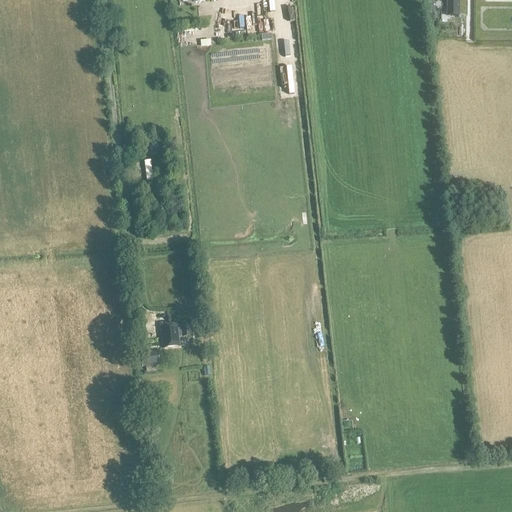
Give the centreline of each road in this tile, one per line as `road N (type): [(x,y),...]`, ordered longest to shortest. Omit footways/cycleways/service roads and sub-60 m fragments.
road 1 (track): [(511,462),(57,511)]
road 2 (unknown): [(109,0),(147,304)]
